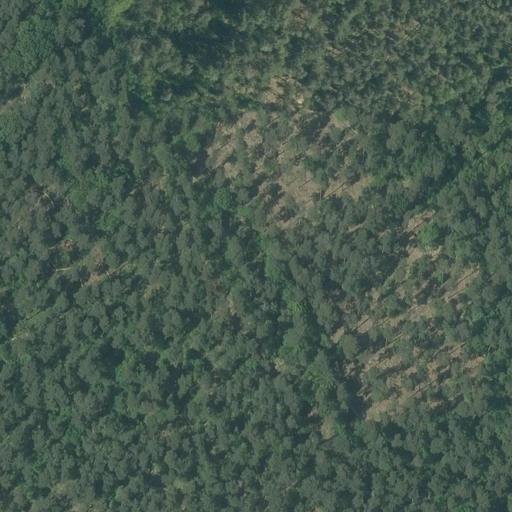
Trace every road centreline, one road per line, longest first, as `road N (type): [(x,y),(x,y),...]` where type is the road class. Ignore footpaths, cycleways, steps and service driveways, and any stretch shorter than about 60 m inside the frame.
road 1 (track): [(436,511),(162,142)]
road 2 (track): [(162,142),(57,0)]
